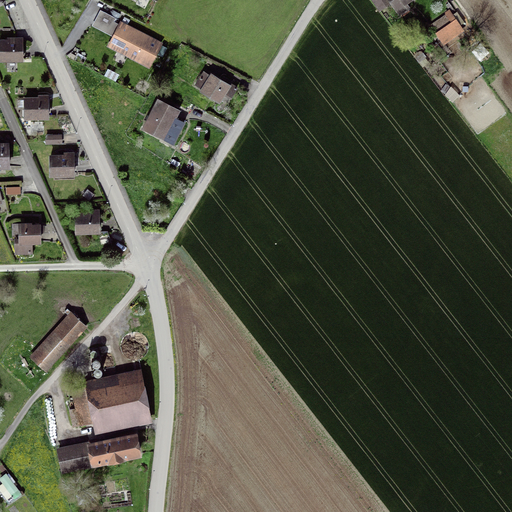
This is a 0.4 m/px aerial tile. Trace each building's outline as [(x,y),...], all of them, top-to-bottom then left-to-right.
[(410,0),(371,0),(379,10),(390,3),(396,10),(410,0)] [(94,18),(87,13),(76,31),(83,35),(94,18)] [(431,26),(435,32),(450,22),(445,16),(431,26)] [(148,69),(163,41),(119,18),(104,47),(148,69)] [(0,60),(22,60),(22,59),(21,43),(16,43),(16,39),(7,40),(7,43),(0,42),(0,60)] [(203,73),(195,86),(202,90),(202,91),(218,101),(227,87),(211,77),(210,78),(203,73)] [(47,118),(47,116),(47,100),(45,100),(45,97),(38,97),(38,100),(24,101),(24,118),(47,118)] [(143,129),(172,144),(183,123),(174,119),(178,111),(157,101),(143,129)] [(73,173),(73,167),(73,157),(68,157),(68,154),(64,154),(64,158),(49,158),(50,176),(73,175),(73,173)] [(75,233),(98,232),(98,214),(95,215),(95,211),(89,211),(89,215),(75,215),(75,233)] [(30,243),(39,243),(38,226),(31,226),(31,225),(19,226),(19,224),(12,225),(12,238),(19,237),(20,244),(16,244),(16,254),(30,253),(30,243)] [(31,358),(45,371),(86,328),(72,315),(31,358)] [(92,359),(93,360),(95,360),(96,359),(97,358),(98,357),(98,355),(98,354),(97,353),(96,352),(94,351),(93,351),(92,352),(91,352),(90,354),(89,355),(89,356),(90,358),(91,359),(92,359)] [(94,369),(96,369),(97,369),(98,369),(99,368),(100,366),(100,365),(100,364),(99,362),(98,361),(97,361),(96,361),(94,361),(93,362),(92,363),(92,364),(92,366),(92,367),(93,368),(94,369)] [(137,421),(150,419),(140,370),(84,382),(85,388),(72,390),(80,426),(136,414),(137,421)] [(96,378),(98,378),(99,378),(100,377),(101,376),(102,375),(102,374),(102,372),(101,371),(100,370),(99,370),(97,370),(96,370),(95,371),(94,372),(94,373),(94,375),(94,376),(95,377),(96,378)] [(138,455),(134,433),(115,437),(116,439),(100,442),(100,440),(88,442),(89,445),(57,452),(61,470),(138,455)]
